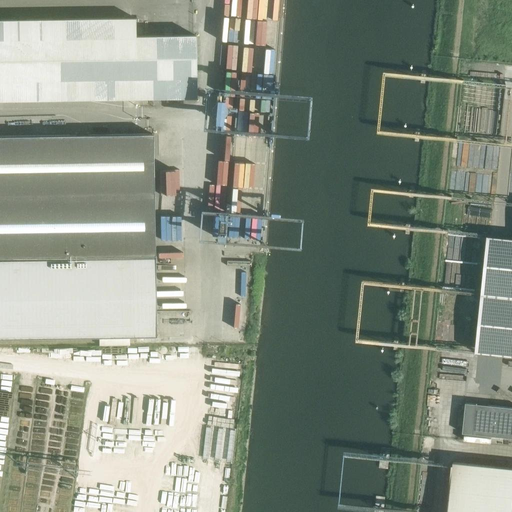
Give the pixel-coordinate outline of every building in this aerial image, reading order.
[(135,17),(0,19),(0,100),(196,97),(195,34),(135,35),(135,17)] [(0,257),(154,255),(153,134),(0,135),(0,257)] [(0,338),(156,336),(154,255),(0,257),(0,338)] [(463,423),(462,433),(511,437),(511,407),(465,402),(463,423)] [(511,511),(511,467),(453,461),(448,511),(511,511)]
